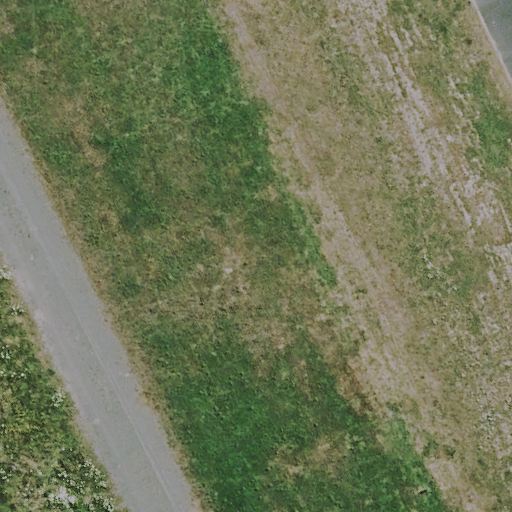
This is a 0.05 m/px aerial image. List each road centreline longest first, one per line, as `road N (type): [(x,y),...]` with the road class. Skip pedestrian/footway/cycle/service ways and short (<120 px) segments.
road 1 (primary): [(223,0),(471,511)]
road 2 (track): [(0,212),(147,511)]
